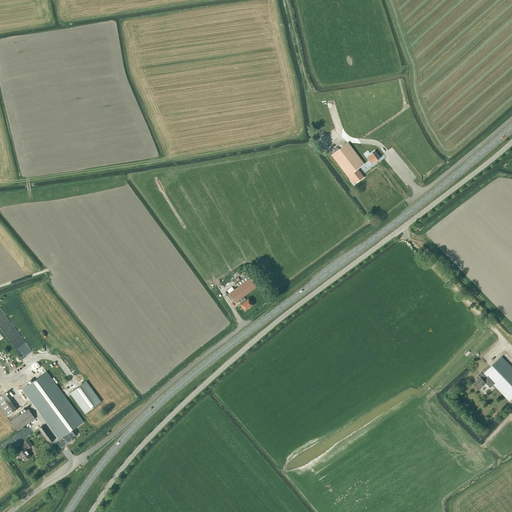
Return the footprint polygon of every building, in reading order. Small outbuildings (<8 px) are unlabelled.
[(372,200),(377,205),(393,193),(375,169),(371,172),(370,170),(362,176),(357,169),(364,164),(348,143),(331,155),(354,185),(358,182),(372,200)] [(372,164),(380,158),(375,151),(366,157),(372,164)] [(248,275),(238,283),(240,286),(228,294),(235,303),(240,299),(243,302),(240,305),(245,311),(253,305),(248,299),(246,300),(243,297),(257,287),(248,275)] [(493,385),(509,401),(511,398),(511,367),(502,357),(484,374),(480,377),(473,384),(479,390),(486,383),(490,388),(493,385)] [(62,437),(67,443),(74,438),(74,437),(76,436),(72,430),(84,422),(65,397),(47,372),(32,382),(28,385),(22,389),(41,415),(59,439),(62,437)] [(101,402),(86,381),(70,393),(85,414),(101,402)] [(17,410),(5,393),(0,396),(0,407),(7,418),(17,410)] [(10,422),(17,431),(35,419),(28,409),(10,422)] [(39,429),(49,444),(54,440),(43,425),(39,429)] [(25,461),(30,457),(25,450),(28,447),(29,448),(32,446),(28,440),(24,442),(25,442),(21,445),(23,447),(21,448),(22,450),(19,453),(16,455),(19,459),(22,457),(25,461)]
